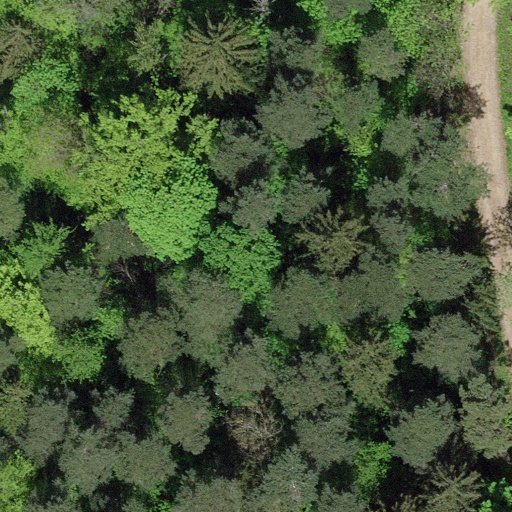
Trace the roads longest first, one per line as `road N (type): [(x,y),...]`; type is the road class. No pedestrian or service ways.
road 1 (track): [(189,511),(284,276),(328,129),(352,106),(395,95),(487,115)]
road 2 (track): [(480,0),(492,205),(511,312)]
road 3 (track): [(352,106),(322,58),(255,0)]
